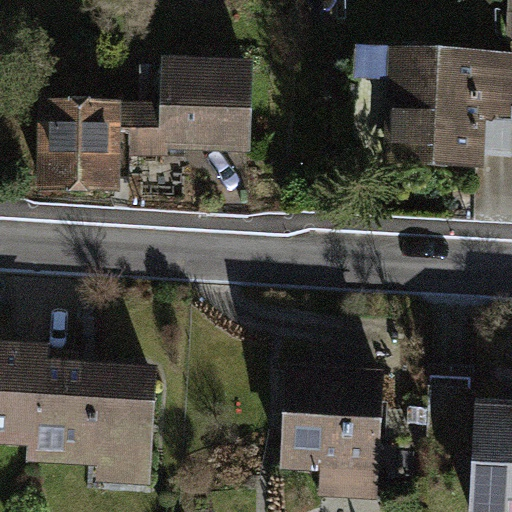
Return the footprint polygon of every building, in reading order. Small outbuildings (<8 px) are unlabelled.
[(511,50),(393,43),(385,159),(478,166),(481,116),(511,118),(511,50)] [(171,102),(128,100),(126,154),(171,155),(171,145),(252,148),(255,57),(172,55),(171,102)] [(126,154),(128,100),(46,98),(43,186),(125,189),(126,154)] [(0,443),(41,447),(50,356),(50,346),(0,341),(0,443)] [(161,366),(50,356),(41,447),(40,458),(104,464),(102,480),(150,484),(161,366)] [(384,368),(285,363),(281,474),(322,475),(321,500),(379,503),(384,368)] [(511,511),(511,413),(481,412),(474,511),(511,511)]
